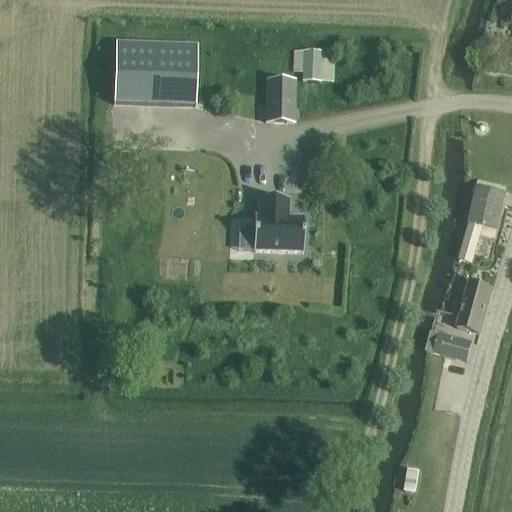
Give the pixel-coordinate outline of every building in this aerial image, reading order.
[(115,44),(114,107),(196,109),(198,47),(115,44)] [(335,54),(294,52),(293,74),(303,74),(302,83),(334,84),(335,54)] [(265,124),(294,125),(295,84),(266,83),(265,124)] [(506,195),(476,188),(460,261),(474,265),(482,229),(497,232),(506,195)] [(254,253),(254,255),(303,256),(304,219),(289,219),(290,201),(258,200),(258,218),(255,218),(254,228),(254,253)] [(480,336),(492,291),(470,285),(457,330),(480,336)] [(472,345),(439,336),(434,355),(467,364),(472,345)]
